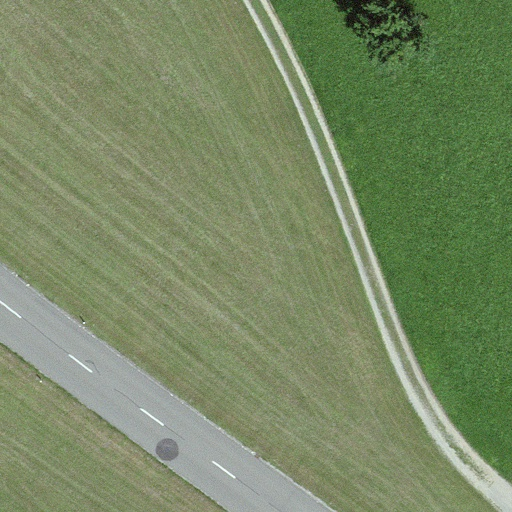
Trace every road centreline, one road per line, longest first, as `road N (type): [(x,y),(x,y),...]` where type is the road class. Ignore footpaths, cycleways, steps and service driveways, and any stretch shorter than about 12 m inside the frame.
road 1 (track): [(257,0),(307,93),(404,356),(459,445),(511,505)]
road 2 (tertiary): [(0,299),(280,511)]
